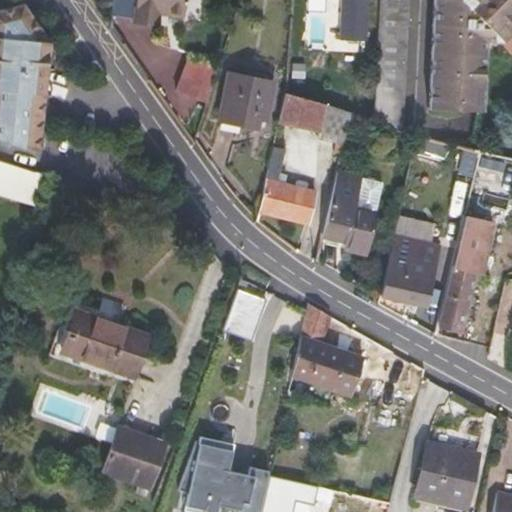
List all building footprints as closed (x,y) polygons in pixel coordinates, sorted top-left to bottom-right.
[(114,0),(113,14),(122,16),(123,0),(114,0)] [(185,0),(123,0),(122,16),(134,18),(134,21),(160,25),(161,13),(183,15),(185,0)] [(341,0),(340,40),(368,41),(367,0),(341,0)] [(379,0),(373,122),(401,131),(407,0),(379,0)] [(511,0),(432,0),(427,108),(482,111),(485,46),(493,40),(501,43),(505,41),(511,48),(511,0)] [(47,48),(22,9),(0,14),(0,143),(34,154),(47,48)] [(190,53),(176,89),(206,100),(218,63),(190,53)] [(271,82),(230,72),(218,117),(253,126),(254,124),(261,126),(271,82)] [(320,131),(319,136),(343,142),(349,115),(350,112),(331,106),(284,92),(277,121),(320,131)] [(276,180),(283,148),(272,145),(257,210),(257,211),(305,223),(313,189),(276,180)] [(479,278),(493,222),(511,226),(511,157),(478,150),(436,325),(460,331),(472,277),(479,278)] [(0,160),(0,190),(35,200),(42,173),(0,160)] [(353,208),(359,177),(337,172),(321,242),(365,252),(374,213),(353,208)] [(432,228),(396,220),(392,235),(429,243),(432,228)] [(438,246),(429,243),(392,235),(377,303),(378,304),(402,317),(406,300),(425,305),(438,246)] [(226,330),(256,337),(267,288),(237,281),(226,330)] [(362,356),(320,341),(329,315),(307,302),(305,308),(290,373),(350,393),(362,356)] [(62,349),(132,374),(146,334),(76,309),(62,349)] [(104,469),(140,482),(150,485),(165,443),(119,427),(104,469)] [(465,503),(475,454),(428,442),(417,491),(465,503)] [(184,508),(201,511),(239,511),(247,482),(192,469),(184,508)] [(258,511),(284,511),(292,478),(268,472),(258,511)] [(138,488),(147,492),(150,485),(140,482),(138,488)] [(511,511),(511,495),(497,492),(492,511),(511,511)]
